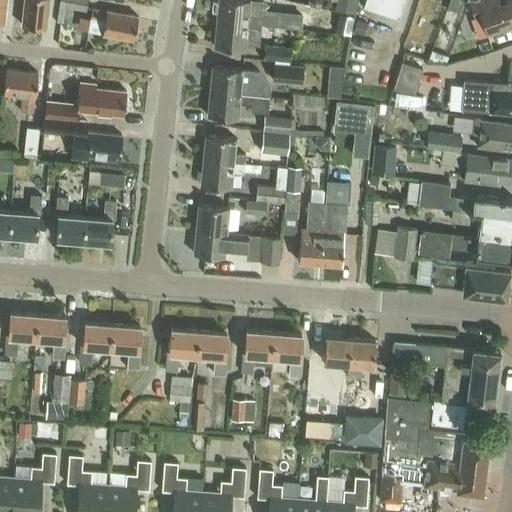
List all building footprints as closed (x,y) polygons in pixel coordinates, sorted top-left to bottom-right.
[(46,27),(48,0),(25,0),(23,24),(46,27)] [(58,0),(55,21),(61,22),(64,7),(85,10),(86,0),(58,0)] [(218,0),(217,21),(261,25),(262,15),(249,14),(250,0),(218,0)] [(339,0),(338,8),(356,12),(358,0),(339,0)] [(365,0),(363,7),(396,17),(402,0),(365,0)] [(459,10),(462,0),(448,0),(447,6),(459,10)] [(486,35),(511,26),(511,0),(510,0),(500,3),(498,0),(478,0),(469,3),(473,16),(479,14),(486,35)] [(90,19),(87,30),(102,33),(134,39),(139,15),(107,9),(107,10),(93,7),(91,19),(90,19)] [(350,32),(354,16),(339,12),(335,29),(350,32)] [(364,34),(368,23),(357,19),(353,31),(364,34)] [(259,44),(261,25),(217,21),(215,45),(245,48),(246,43),(259,44)] [(477,37),(457,44),(461,56),(481,49),(477,37)] [(264,45),(263,59),(289,60),(290,47),(264,45)] [(448,55),(431,49),(427,61),(446,63),(448,55)] [(402,61),(393,88),(413,94),(422,67),(402,61)] [(273,62),(272,79),(302,80),(303,64),(273,62)] [(243,68),(244,67),(213,64),(210,89),(241,92),(269,95),(270,84),(259,70),(243,68)] [(35,94),(38,71),(7,68),(4,91),(23,93),(21,110),(33,111),(35,94)] [(463,79),(461,109),(511,112),(511,80),(508,80),(508,82),(463,79)] [(96,86),(96,83),(80,81),(77,102),(77,108),(124,113),(126,90),(96,86)] [(269,95),(241,92),(210,89),(208,114),(238,117),(240,101),(252,102),(251,110),(267,112),(269,95)] [(77,108),(77,102),(46,99),(45,115),(76,118),(77,108)] [(336,100),(333,128),(370,132),(373,104),(336,100)] [(375,103),(374,112),(384,113),(385,105),(377,104),(375,103)] [(42,130),(69,133),(70,118),(43,115),(42,130)] [(263,128),(290,131),(291,118),(264,115),(263,128)] [(511,122),(474,118),(472,133),(480,134),(478,146),(503,149),(503,145),(511,146),(511,122)] [(27,125),(24,155),(38,156),(38,152),(37,151),(39,126),(27,125)] [(119,157),(122,133),(74,128),(72,157),(88,158),(88,154),(102,155),(101,159),(116,161),(116,157),(119,157)] [(287,153),(290,131),(263,128),(261,150),(287,153)] [(460,149),(462,132),(429,128),(427,145),(460,149)] [(246,154),(235,153),(237,136),(206,133),(203,158),(234,161),(245,162),(246,154)] [(316,135),(315,143),(320,148),(328,149),(329,136),(316,135)] [(374,141),(370,169),(391,172),(395,144),(374,141)] [(511,181),(511,156),(477,153),(477,154),(467,153),(464,179),(498,183),(499,180),(511,181)] [(245,162),(234,161),(203,158),(201,183),(232,186),(233,171),(244,173),(245,162)] [(286,188),(300,189),(301,166),(288,165),(287,167),(286,187),(286,188)] [(276,186),(286,187),(287,167),(278,166),(276,186)] [(112,173),(89,171),(88,182),(111,185),(112,173)] [(371,173),(369,186),(383,188),(385,175),(371,173)] [(449,193),(450,182),(421,179),(418,203),(453,207),(511,214),(511,197),(482,193),(482,195),(474,194),(473,197),(449,193)] [(286,187),(276,186),(257,184),(255,199),(284,201),(286,188),(286,187)] [(298,208),(300,189),(286,188),(284,207),(298,208)] [(11,210),(9,233),(36,235),(38,211),(40,212),(42,193),(31,193),(30,211),(11,210)] [(57,195),(56,213),(57,213),(56,237),(83,239),(85,215),(66,214),(68,196),(57,195)] [(85,215),(83,239),(110,241),(112,217),(114,217),(116,199),(105,198),(104,217),(85,215)] [(266,201),(247,199),(246,211),(265,213),(266,201)] [(322,228),(324,212),(325,200),(309,199),(307,227),(301,227),(298,260),(320,262),(322,228)] [(378,221),(379,200),(366,199),(365,221),(378,221)] [(322,228),(320,262),(342,263),(344,230),(338,229),(340,201),(325,200),(324,212),(322,228)] [(197,227),(227,230),(230,205),(199,202),(197,227)] [(442,207),(438,212),(441,218),(447,219),(451,214),(449,208),(442,207)] [(511,239),(511,238),(511,214),(453,207),(452,218),(480,222),(478,235),(511,239)] [(0,232),(9,233),(11,210),(0,208),(0,232)] [(416,227),(395,225),(392,255),(412,257),(416,227)] [(248,232),(227,230),(197,227),(194,252),(225,255),(225,249),(246,251),(248,232)] [(511,239),(478,235),(422,228),(419,250),(448,253),(449,244),(477,247),(476,253),(511,258),(511,256),(511,239)] [(280,235),(272,235),(259,233),(258,245),(262,245),(261,259),(278,260),(280,235)] [(507,295),(510,267),(433,258),(430,282),(473,287),(473,291),(507,295)] [(7,334),(6,352),(16,353),(18,335),(36,337),(38,312),(11,310),(9,335),(7,334)] [(38,312),(36,337),(54,338),(53,356),(63,357),(64,339),(63,339),(65,314),(38,312)] [(82,345),(80,362),(91,363),(92,346),(110,347),(112,323),(85,321),(83,345),(82,345)] [(112,323),(110,347),(128,348),(127,366),(139,366),(140,350),(138,349),(140,325),(112,323)] [(167,352),(165,369),(176,370),(178,352),(196,354),(198,330),(171,327),(169,352),(167,352)] [(243,353),(241,371),(252,371),(254,354),(272,355),(274,331),(246,329),(244,353),(243,353)] [(198,330),(196,354),(214,355),(213,373),(224,374),(225,356),(224,356),(226,332),(198,330)] [(274,331),(272,355),(290,356),(289,374),(300,375),(302,357),(300,357),(302,333),(274,331)] [(349,362),(351,337),(326,335),(324,360),(349,362)] [(348,374),(354,374),(354,375),(359,375),(360,363),(374,364),(376,339),(351,337),(349,362),(348,374)] [(393,340),(389,391),(405,392),(407,367),(406,366),(406,360),(445,363),(441,399),(434,398),(430,422),(462,427),(465,404),(493,407),(500,350),(449,343),(393,340)] [(0,359),(0,376),(10,377),(12,360),(0,359)] [(36,370),(34,391),(42,392),(44,371),(36,370)] [(70,401),(71,378),(72,373),(56,372),(54,400),(70,401)] [(190,374),(171,373),(169,399),(189,400),(190,374)] [(354,375),(348,374),(346,374),(341,373),(341,383),(353,384),(354,375)] [(83,402),(84,379),(71,378),(70,401),(83,402)] [(197,381),(196,397),(205,397),(207,382),(197,381)] [(353,395),(353,384),(341,383),(340,394),(353,395)] [(427,427),(429,400),(387,395),(383,452),(427,457),(424,483),(455,487),(455,489),(482,492),(488,440),(462,437),(463,430),(427,427)] [(203,429),(205,401),(195,400),(193,428),(203,429)] [(232,400),(231,420),(243,420),(254,421),(255,401),(244,400),(232,400)] [(68,402),(46,401),(45,418),(67,419),(68,402)] [(188,417),(189,402),(180,402),(179,416),(180,416),(179,424),(186,424),(187,417),(188,417)] [(379,443),(381,416),(346,413),(344,440),(379,443)] [(340,438),(341,421),(329,420),(328,437),(340,438)] [(31,423),(31,422),(19,421),(18,437),(30,438),(31,433),(38,433),(38,423),(31,423)] [(267,421),(266,435),(282,436),(283,422),(267,421)] [(93,427),(93,440),(109,441),(110,428),(93,427)] [(116,429),(115,443),(129,444),(130,430),(116,429)] [(365,450),(364,465),(377,466),(378,451),(365,450)] [(54,482),(56,452),(42,451),(41,466),(31,465),(30,476),(13,475),(12,486),(10,511),(38,511),(41,480),(54,482)] [(105,511),(108,482),(91,481),(92,469),(82,468),(83,454),(69,453),(66,482),(79,483),(77,511),(105,511)] [(108,482),(105,511),(134,511),(136,487),(149,488),(151,459),(137,458),(136,472),(126,472),(125,484),(108,482)] [(172,511),(201,511),(203,489),(186,488),(187,476),(177,475),(178,461),(164,460),(161,489),(174,490),(172,511)] [(220,490),(203,489),(201,511),(229,511),(231,494),(244,495),(246,466),(232,465),(231,479),(221,479),(220,490)] [(259,467),(257,496),(270,497),(268,511),(296,511),(298,496),(281,495),(282,483),(272,482),(273,468),(259,467)] [(382,470),(380,499),(396,500),(401,500),(401,487),(402,472),(382,470)] [(298,496),(296,511),(325,511),(327,498),(328,474),(317,473),(315,497),(298,496)] [(0,511),(10,511),(12,486),(13,475),(0,474),(0,511)] [(327,498),(325,511),(353,511),(354,503),(367,504),(369,475),(355,474),(354,488),(343,488),(343,499),(327,498)]
